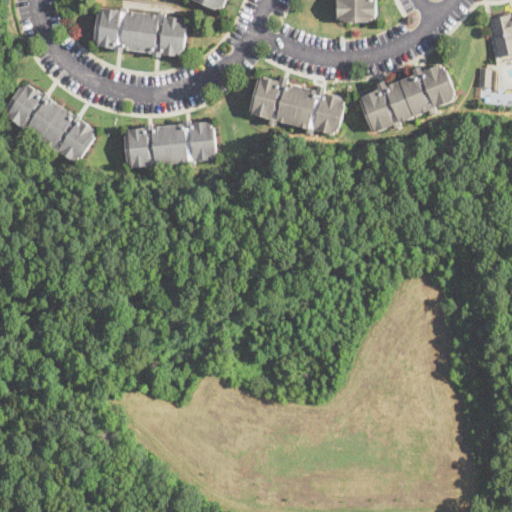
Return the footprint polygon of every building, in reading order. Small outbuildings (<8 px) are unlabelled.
[(227,0),(224,7),(221,6),(220,8),(218,7),(217,9),(197,0),(227,0)] [(377,0),(377,17),(373,17),(373,20),(369,20),(369,23),(345,22),(345,20),(341,20),(342,18),(338,18),(338,0),(377,0)] [(129,8),(128,11),(160,15),(160,12),(167,13),(167,16),(184,18),(183,22),(186,22),(185,25),(188,26),(185,50),(182,50),(182,53),(179,53),(179,57),(162,55),(162,57),(154,56),(154,53),(123,49),(123,52),(116,52),(116,47),(99,45),(99,43),(98,43),(98,40),(96,39),(99,13),(101,14),(102,11),(104,11),(104,8),(122,10),(122,7),(129,8)] [(511,14),(511,55),(501,58),(491,17),(511,13),(511,15),(511,14)] [(441,65),(442,68),(444,67),(446,70),(447,70),(456,92),(455,92),(457,96),(454,96),(455,99),(437,107),(439,111),(433,114),(431,110),(402,122),(404,126),(397,129),(395,124),(377,132),(376,129),(374,130),(372,126),(371,127),(360,101),(364,100),(362,96),(381,89),(379,84),(385,81),(387,86),(416,74),(414,69),(420,67),(423,72),(441,65)] [(492,69),(492,87),(480,87),(480,68),(492,69)] [(289,78),(287,83),(318,90),(319,85),(326,87),(325,92),(344,96),(344,100),(346,101),(345,105),(346,105),(341,129),(339,128),(339,132),(336,131),(335,134),(316,130),(315,134),(309,133),(310,128),(278,121),(278,124),(271,123),(272,118),(253,114),(254,110),(251,109),(258,79),(261,80),(262,78),(280,82),(282,76),(289,78)] [(29,84),(43,93),(44,91),(50,95),(49,97),(75,115),(76,112),(83,117),(81,119),(96,130),(94,132),(96,132),(94,135),(96,137),(82,158),(80,157),(78,159),(77,158),(75,161),(61,151),(59,153),(54,150),(55,147),(29,130),(27,131),(22,128),(23,126),(7,115),(9,113),(8,112),(10,110),(8,108),(22,87),(23,88),(25,85),(27,86),(29,84)] [(192,120),(192,123),(210,121),(210,124),(212,124),(212,127),(215,127),(218,152),(215,152),(215,156),(214,156),(214,159),(196,161),(196,163),(190,164),(190,162),(158,165),(158,167),(151,168),(151,165),(133,167),(133,164),(131,165),(131,162),(128,162),(126,136),(128,136),(127,133),(130,133),(129,130),(147,128),(147,124),(154,124),(154,127),(185,124),(185,121),(192,120)]
